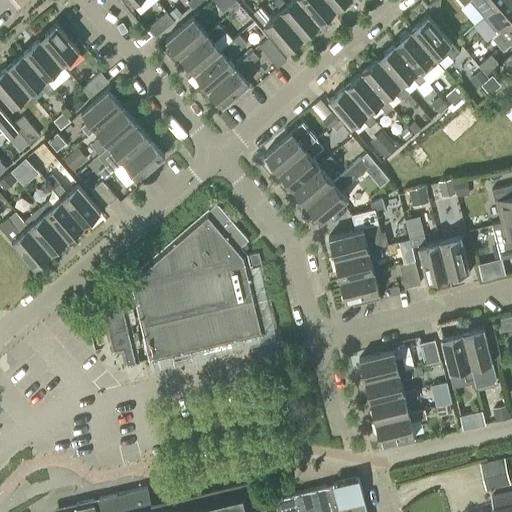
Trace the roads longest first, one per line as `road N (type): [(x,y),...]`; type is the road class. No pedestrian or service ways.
road 1 (residential): [(0,335),(211,147)]
road 2 (residential): [(211,147),(382,0)]
road 3 (residential): [(313,335),(292,233),(211,147)]
road 4 (residential): [(511,286),(313,335)]
road 5 (residential): [(211,147),(81,0)]
road 6 (residential): [(340,455),(313,335)]
